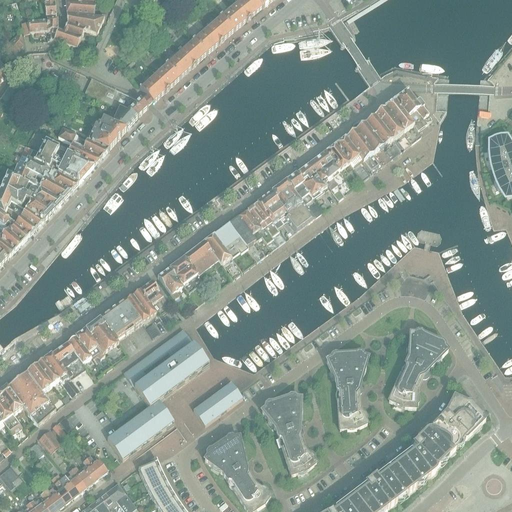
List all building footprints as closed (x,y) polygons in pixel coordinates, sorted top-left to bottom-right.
[(54,0),(40,0),(36,1),(41,0),(41,4),(44,4),(46,18),(56,17),(54,0)] [(64,0),(67,26),(64,34),(63,34),(58,45),(71,50),(66,59),(72,62),(77,52),(79,53),(81,52),(81,50),(81,49),(78,48),(84,33),(96,37),(105,20),(94,19),(95,0),(64,0)] [(241,0),(221,17),(234,33),(246,23),(247,23),(251,20),(250,19),(262,10),(253,0),(241,0)] [(253,0),(262,10),(264,8),(268,5),(274,1),(274,0),(253,0)] [(221,17),(193,41),(207,56),(218,46),(219,46),(223,43),(223,42),(234,33),(221,17)] [(57,22),(47,23),(48,33),(53,33),(51,38),(48,38),(48,43),(53,44),(54,44),(58,32),(57,32),(57,22)] [(28,24),(27,24),(29,35),(29,36),(30,36),(30,35),(35,34),(35,37),(35,38),(37,38),(39,37),(37,23),(28,24)] [(47,23),(37,23),(39,37),(43,36),(43,34),(48,33),(47,23)] [(23,47),(23,46),(20,35),(6,47),(14,59),(15,59),(20,52),(19,52),(22,47),(23,47)] [(193,41),(167,65),(180,81),(191,70),(192,70),(196,67),(196,66),(207,56),(193,41)] [(21,64),(17,72),(27,77),(31,69),(21,64)] [(167,65),(139,90),(146,97),(153,105),(165,95),(169,91),(180,81),(167,65)] [(1,66),(0,66),(0,83),(8,79),(1,66)] [(14,79),(0,99),(0,100),(5,103),(15,87),(25,92),(28,86),(14,79)] [(85,94),(102,103),(119,111),(138,119),(148,110),(140,102),(140,103),(91,80),(85,94)] [(407,94),(395,103),(417,134),(432,123),(422,110),(424,108),(419,102),(418,102),(415,104),(407,94)] [(140,102),(148,110),(150,107),(153,105),(146,97),(143,100),(140,102)] [(395,103),(384,111),(403,136),(408,144),(411,147),(421,139),(417,134),(395,103)] [(115,119),(113,125),(127,131),(138,119),(119,111),(118,112),(115,111),(112,117),(115,119)] [(384,111),(375,118),(393,143),(395,142),(403,153),(411,147),(408,144),(403,136),(384,111)] [(375,118),(365,125),(383,150),(391,162),(401,154),(393,143),(375,118)] [(93,139),(90,144),(108,153),(127,131),(113,125),(103,121),(99,130),(95,128),(90,137),(93,139)] [(365,125),(355,133),(373,157),(382,169),(391,162),(383,150),(365,125)] [(62,131),(58,140),(101,161),(108,153),(90,144),(87,143),(76,138),(62,131)] [(355,133),(346,140),(346,141),(361,162),(363,165),(372,176),(382,169),(373,157),(355,133)] [(490,151),(489,151),(492,173),(500,194),(502,193),(506,200),(511,200),(511,201),(511,200),(511,149),(511,150),(504,139),(499,139),(499,138),(490,143),(490,151)] [(101,161),(58,140),(58,141),(71,147),(67,156),(94,169),(101,161)] [(346,140),(336,147),(350,165),(354,171),(362,183),(370,177),(362,166),(360,168),(357,164),(361,162),(346,141),(346,140)] [(33,151),(31,150),(27,159),(78,186),(94,169),(67,156),(63,166),(53,162),(60,150),(46,143),(40,155),(33,151)] [(336,147),(326,155),(340,173),(350,165),(336,147)] [(22,157),(18,167),(70,195),(78,186),(27,159),(31,150),(28,149),(24,158),(22,157)] [(326,155),(309,168),(316,176),(316,177),(322,186),(324,185),(337,203),(343,199),(336,188),(337,188),(331,179),(340,173),(326,155)] [(8,175),(7,176),(62,203),(70,195),(18,167),(17,167),(13,178),(8,175)] [(309,168),(297,177),(304,186),(302,187),(311,200),(327,189),(325,187),(323,185),(324,185),(322,186),(316,177),(316,176),(309,168)] [(0,216),(2,218),(7,210),(11,203),(44,223),(55,212),(62,203),(7,176),(0,193),(0,216)] [(304,186),(297,177),(296,177),(287,184),(305,207),(313,202),(311,200),(302,187),(304,186)] [(315,220),(308,210),(306,207),(305,207),(287,184),(280,189),(306,227),(315,220)] [(280,189),(272,195),(288,217),(285,219),(296,234),(306,227),(280,189)] [(272,195),(258,205),(272,224),(277,231),(282,227),(288,234),(285,236),(288,240),(296,234),(296,235),(296,234),(285,219),(288,217),(272,195)] [(11,203),(7,210),(38,229),(44,223),(11,203)] [(258,205),(254,209),(265,224),(264,224),(267,228),(266,229),(273,239),(279,247),(286,242),(279,233),(277,231),(272,224),(258,205)] [(315,205),(308,210),(315,220),(322,215),(315,205)] [(254,209),(248,213),(262,230),(251,238),(255,235),(260,241),(262,240),(271,253),(279,248),(279,247),(273,239),(266,229),(267,228),(264,224),(265,224),(254,209)] [(7,210),(2,218),(30,238),(38,229),(7,210)] [(248,213),(238,220),(251,238),(262,230),(248,213)] [(0,216),(0,227),(22,246),(30,238),(2,218),(0,216)] [(229,227),(247,250),(257,264),(265,257),(251,238),(238,220),(238,221),(229,227)] [(0,241),(15,253),(22,246),(0,227),(0,241)] [(229,227),(214,238),(231,261),(247,250),(229,227)] [(214,238),(204,245),(205,246),(218,264),(221,268),(231,261),(214,238)] [(0,256),(7,262),(15,253),(0,241),(0,256)] [(204,245),(184,260),(185,260),(198,279),(218,264),(205,246),(204,245)] [(257,264),(247,250),(231,261),(221,268),(232,282),(257,264)] [(199,298),(200,297),(207,292),(198,279),(185,260),(184,260),(169,271),(183,288),(197,309),(203,305),(199,298)] [(183,288),(169,271),(157,280),(158,280),(170,296),(175,302),(179,299),(176,294),(183,288)] [(152,284),(140,292),(150,307),(159,300),(163,304),(166,302),(152,284)] [(140,292),(133,298),(149,321),(156,316),(150,307),(140,292)] [(133,298),(126,303),(142,326),(149,321),(133,298)] [(101,321),(117,344),(142,326),(126,303),(101,321)] [(101,321),(86,332),(91,339),(90,340),(100,354),(101,353),(104,357),(119,346),(117,344),(101,321)] [(146,330),(153,340),(160,335),(153,325),(146,330)] [(86,332),(76,339),(92,360),(96,357),(99,360),(104,357),(101,353),(100,354),(90,340),(91,339),(86,332)] [(189,341),(182,332),(124,375),(150,411),(107,442),(122,463),(174,425),(159,405),(209,368),(189,341)] [(417,393),(416,393),(413,392),(419,379),(422,380),(424,380),(426,380),(428,378),(429,376),(429,374),(429,372),(434,367),(434,364),(439,359),(441,360),(447,354),(444,350),(444,347),(441,345),(438,344),(423,337),(420,335),(417,335),(415,337),(410,337),(409,345),(411,347),(411,353),(409,355),(408,359),(404,368),(405,368),(406,370),(404,376),(401,377),(400,377),(388,403),(395,406),(397,405),(403,407),(404,410),(416,411),(416,407),(418,405),(418,401),(416,399),(417,393)] [(76,339),(68,345),(79,361),(83,367),(92,360),(76,339)] [(68,345),(51,358),(70,381),(71,382),(86,372),(83,367),(79,361),(68,345)] [(334,381),(336,384),(336,393),(337,393),(339,395),(339,401),(338,403),(337,403),(339,432),(346,432),(346,431),(348,430),(354,429),(356,431),(367,426),(365,422),(366,419),(365,417),(362,415),(359,410),(356,411),(355,396),(357,396),(359,395),(361,394),(362,392),(362,390),(361,388),(360,386),(362,379),(361,376),(362,370),(365,369),(367,361),(363,359),(361,357),(358,356),(355,357),(338,358),(335,357),(332,359),(330,361),(326,364),(330,371),(333,372),(335,378),(334,381)] [(51,358),(44,362),(59,382),(63,388),(72,401),(80,394),(71,382),(70,381),(51,358)] [(44,362),(33,371),(40,379),(43,377),(52,388),(59,383),(63,388),(59,382),(44,362)] [(26,376),(42,395),(52,388),(43,377),(40,379),(33,371),(26,376)] [(56,413),(42,395),(26,376),(8,389),(23,410),(37,430),(56,413)] [(231,385),(193,413),(205,429),(243,401),(231,385)] [(0,400),(13,418),(23,410),(8,389),(0,395),(0,400)] [(302,431),(301,429),(299,428),(300,420),(298,418),(298,412),(300,410),(301,402),(296,401),(293,399),(290,399),(288,401),(271,406),(268,406),(266,408),(265,411),(261,415),(267,421),(269,421),(273,426),(273,429),(276,432),(278,441),(279,441),(281,442),(283,448),(282,450),(291,478),(297,476),(297,475),(298,473),(304,471),(307,472),(307,473),(316,465),(314,462),(314,459),(311,456),(308,456),(305,452),(302,452),(298,439),(301,437),(302,435),(303,433),(302,431)] [(0,400),(0,420),(3,424),(12,437),(22,430),(13,418),(0,400)] [(437,425),(429,433),(453,457),(487,423),(474,410),(466,406),(454,400),(445,417),(443,416),(442,416),(440,417),(438,417),(437,418),(435,419),(434,421),(437,425)] [(67,434),(74,429),(65,419),(59,424),(67,434)] [(58,426),(53,430),(63,441),(68,438),(58,426)] [(61,447),(49,433),(44,438),(56,452),(61,447)] [(411,453),(392,467),(413,494),(435,477),(437,475),(438,471),(453,457),(429,433),(413,448),(412,449),(411,449),(410,451),(410,452),(411,453)] [(56,452),(44,438),(39,442),(51,456),(56,452)] [(248,468),(246,467),(245,466),(243,458),(240,457),(239,451),(241,448),(239,440),(234,441),(231,440),(228,441),(226,443),(212,452),(209,453),(207,456),(207,459),(204,463),(211,468),(214,467),(219,471),(219,474),(223,476),(228,484),(231,484),(234,489),(234,492),(233,492),(246,511),(254,511),(255,510),(261,507),(263,507),(270,498),(267,495),(266,492),(264,491),(261,491),(256,487),(253,489),(245,477),(247,476),(249,474),(249,472),(249,470),(248,468)] [(39,460),(44,456),(35,446),(30,450),(39,460)] [(5,458),(11,453),(8,449),(2,454),(5,458)] [(90,458),(86,461),(100,479),(108,473),(98,461),(94,464),(90,458)] [(88,470),(84,472),(94,484),(100,479),(86,461),(83,464),(88,470)] [(180,511),(175,505),(169,496),(164,486),(159,476),(154,465),(138,472),(143,483),(148,494),(154,505),(158,511),(180,511)] [(366,487),(351,498),(362,511),(389,511),(413,494),(392,467),(375,480),(373,480),(372,479),(370,479),(368,480),(367,480),(365,481),(364,483),(366,487)] [(15,474),(11,468),(4,474),(14,486),(12,484),(19,479),(15,474)] [(76,469),(72,472),(86,490),(94,484),(84,472),(80,475),(76,469)] [(72,472),(69,475),(65,478),(70,483),(79,496),(86,490),(72,472)] [(4,474),(0,477),(0,479),(10,492),(15,488),(14,486),(4,474)] [(58,476),(54,479),(58,483),(72,501),(79,496),(70,483),(66,486),(58,476)] [(58,483),(54,479),(51,481),(55,486),(59,492),(55,495),(65,507),(72,501),(58,483)] [(117,486),(108,493),(118,506),(123,511),(134,511),(136,511),(135,508),(135,507),(134,508),(129,501),(130,501),(129,500),(127,498),(127,499),(123,494),(124,494),(124,493),(123,494),(117,486)] [(51,489),(47,492),(44,494),(57,511),(58,511),(65,507),(55,495),(51,489)] [(108,493),(100,500),(109,511),(115,511),(114,509),(118,506),(108,493)] [(39,502),(38,502),(41,505),(46,511),(57,511),(44,494),(41,497),(45,503),(41,506),(39,502)] [(362,511),(351,498),(334,511),(333,511),(332,511),(362,511)] [(109,511),(100,500),(91,507),(95,511),(109,511)] [(33,503),(30,505),(35,511),(46,511),(41,505),(38,502),(35,505),(33,503)]
